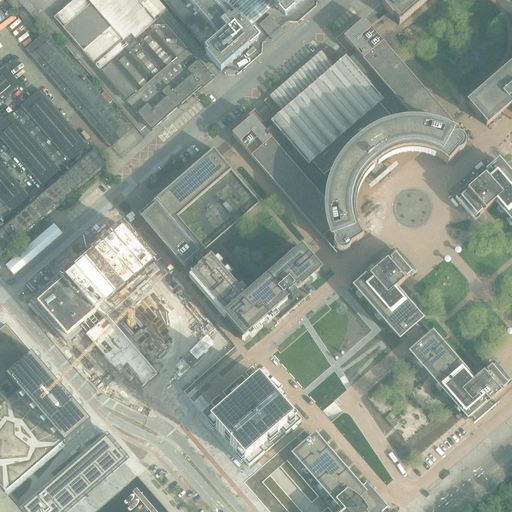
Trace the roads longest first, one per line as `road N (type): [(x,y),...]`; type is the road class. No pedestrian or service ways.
road 1 (unclassified): [(3,294),(341,0)]
road 2 (unclassified): [(241,511),(180,441),(86,388)]
road 3 (unclassified): [(86,388),(109,417),(169,448),(226,511)]
road 4 (residential): [(410,493),(511,406)]
road 5 (unclassified): [(86,388),(3,294)]
